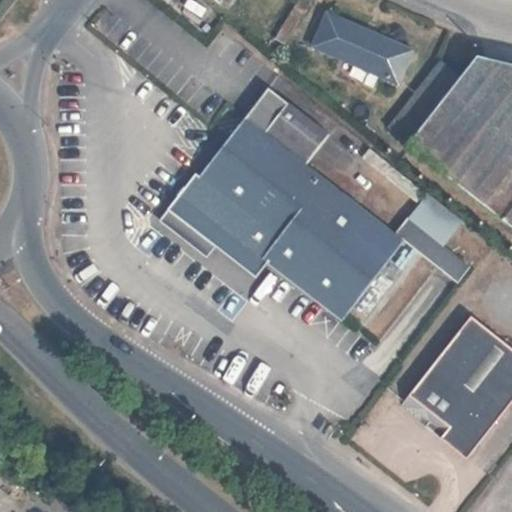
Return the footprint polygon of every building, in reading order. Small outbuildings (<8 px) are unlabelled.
[(299,0),(271,46),(280,51),(312,0),(299,0)] [(413,50),(327,13),(313,46),(399,83),(413,50)] [(511,216),(511,65),(481,58),(466,77),(417,138),(414,141),(511,216)] [(397,122),(417,138),(466,77),(445,61),(397,122)] [(270,88),(246,119),(306,166),(330,135),(270,88)] [(306,166),(246,119),(229,140),(200,177),(176,208),(221,243),(229,232),(267,261),(343,321),(404,243),(394,236),(306,166)] [(200,177),(196,174),(163,216),(204,248),(210,241),(255,277),(267,261),(229,232),(221,243),(176,208),(200,177)] [(427,195),(394,236),(404,243),(456,284),(471,265),(444,244),(461,222),(427,195)] [(472,400),(498,421),(511,403),(511,346),(472,315),(400,405),(441,438),(472,400)] [(467,459),(498,421),(472,400),(441,438),(467,459)]
